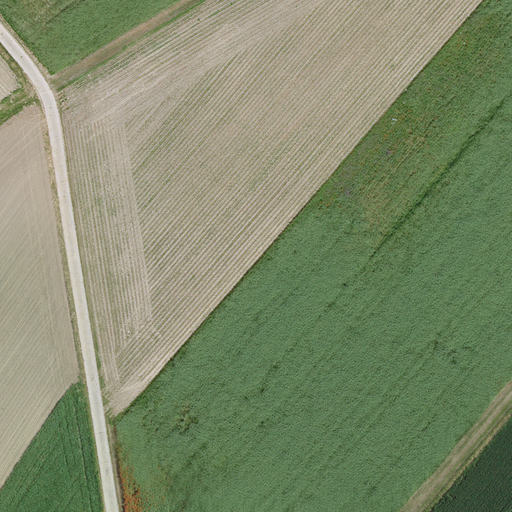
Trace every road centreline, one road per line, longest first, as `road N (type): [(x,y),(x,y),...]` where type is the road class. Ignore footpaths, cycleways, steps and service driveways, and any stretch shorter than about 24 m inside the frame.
road 1 (track): [(114,511),(56,128),(46,93),(0,32)]
road 2 (track): [(0,128),(194,0)]
